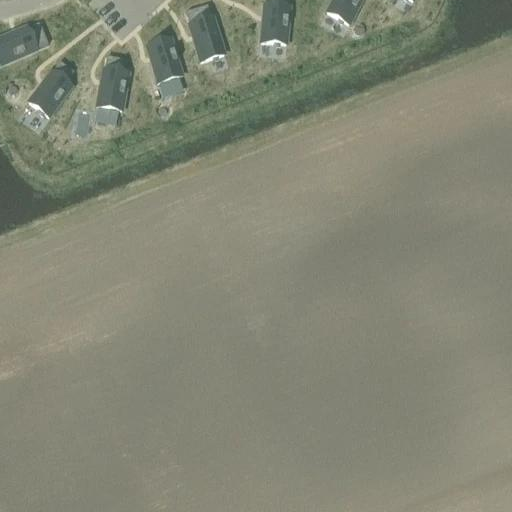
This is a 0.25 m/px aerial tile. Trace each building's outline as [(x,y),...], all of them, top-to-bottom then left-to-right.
[(334,0),(326,16),(347,28),(362,0),(334,0)] [(262,22),(260,47),(284,49),(287,11),(287,10),(287,3),(276,2),(275,9),(263,8),(262,18),(262,20),(262,22)] [(206,9),(184,15),(188,28),(191,39),(191,41),(192,43),(199,65),(208,63),(222,58),(211,21),(210,22),(206,9)] [(11,37),(0,41),(0,67),(35,53),(47,47),(38,26),(26,31),(15,35),(13,36),(11,37)] [(169,42),(146,49),(149,59),(150,62),(150,64),(157,86),(178,80),(180,79),(169,42)] [(100,87),(96,110),(117,114),(120,115),(127,77),(120,76),(122,62),(106,59),(103,73),(103,72),(101,82),(100,85),(100,87)] [(42,87),(28,106),(47,121),(70,90),(65,86),(73,75),(59,65),(51,76),(50,75),(44,84),(43,86),(42,87)] [(178,80),(157,86),(161,100),(182,94),(178,80)] [(117,114),(96,110),(93,125),(114,129),(117,114)]
